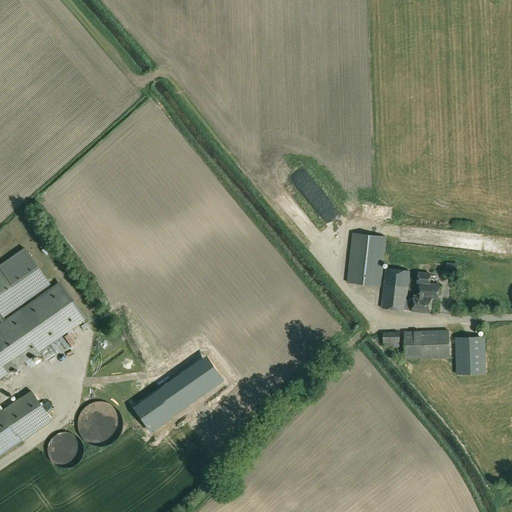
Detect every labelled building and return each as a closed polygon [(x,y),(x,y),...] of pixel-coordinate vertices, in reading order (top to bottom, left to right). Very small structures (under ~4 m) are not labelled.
[(380,286),(386,237),(353,233),(347,282),(380,286)] [(472,247),(472,236),(462,236),(462,247),(472,247)] [(0,379),(84,321),(59,284),(58,282),(5,320),(3,316),(25,301),(27,304),(31,301),(29,298),(50,283),(25,247),(0,264),(0,267),(1,269),(0,269),(0,320),(1,323),(0,323),(0,379)] [(457,264),(446,264),(446,273),(456,273),(457,264)] [(410,271),(386,268),(382,308),(405,310),(406,300),(410,271)] [(406,300),(405,310),(430,313),(432,295),(438,296),(439,285),(429,284),(430,274),(418,273),(417,283),(420,283),(419,296),(414,295),(414,298),(411,298),(411,301),(406,300)] [(399,346),(399,330),(382,330),(382,346),(399,346)] [(405,358),(450,357),(449,330),(404,331),(405,358)] [(457,374),(485,373),(484,337),(456,338),(457,374)] [(0,455),(51,421),(31,391),(2,410),(0,407),(0,455)]
